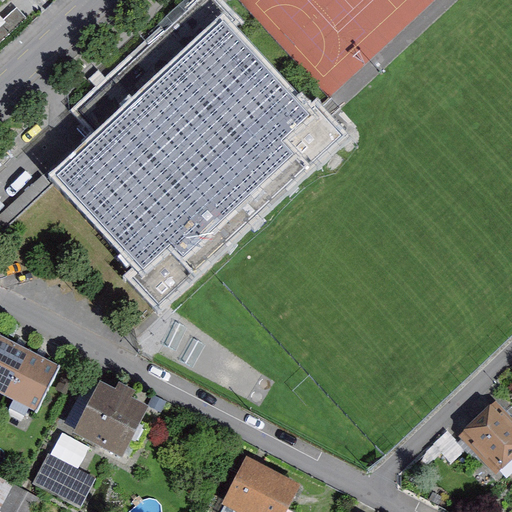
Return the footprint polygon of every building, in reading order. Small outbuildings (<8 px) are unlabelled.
[(103,139),(56,183),(141,275),(134,282),(159,309),(341,141),(323,121),(318,116),(308,124),(222,32),(231,24),(208,0),(206,0),(81,116),(92,128),(103,139)] [(31,356),(1,341),(0,343),(0,397),(8,402),(31,356)] [(62,371),(31,356),(8,402),(39,417),(62,371)] [(150,413),(102,388),(74,441),(123,466),(150,413)] [(511,431),(493,411),(462,440),(498,479),(511,465),(511,431)] [(83,504),(94,481),(46,459),(35,483),(83,504)] [(248,465),(225,509),(231,511),(290,511),(301,491),(248,465)]
